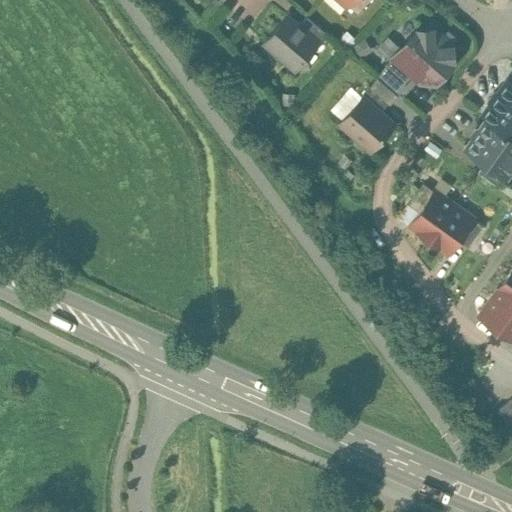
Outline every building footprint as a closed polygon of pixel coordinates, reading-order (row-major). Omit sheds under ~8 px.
[(352,0),(348,5),(357,13),(368,0),(352,0)] [(287,14),(264,41),(295,68),(318,41),(299,24),(287,14)] [(326,32),(307,15),(299,24),(318,41),(326,32)] [(429,31),(420,32),(417,29),(393,56),(401,63),(400,64),(412,74),(420,81),(422,78),(433,78),(436,80),(453,61),(450,58),(449,48),(451,45),(432,28),(429,31)] [(401,63),(393,56),(384,66),(404,83),(412,74),(400,64),(401,63)] [(404,83),(384,66),(377,75),(398,94),(406,85),(404,83)] [(487,118),(511,135),(511,83),(507,80),(483,115),(487,118)] [(388,101),(369,84),(360,94),(362,96),(363,95),(380,110),(388,101)] [(380,110),(363,95),(362,96),(339,122),(370,149),(394,122),(380,110)] [(511,135),(487,118),(466,148),(484,161),(505,176),(511,166),(511,135)] [(505,176),(484,161),(477,171),(498,186),(505,176)] [(423,182),(408,203),(418,210),(433,189),(423,182)] [(454,202),(434,188),(433,189),(418,210),(408,225),(428,239),(454,202)] [(454,202),(428,239),(448,254),(458,239),(473,218),(474,216),(454,202)] [(483,225),(473,218),(458,239),(468,246),(483,225)] [(511,279),(506,275),(492,295),(511,309),(511,279)] [(511,309),(492,295),(478,314),(511,339),(511,309)] [(511,397),(497,409),(511,427),(511,397)]
